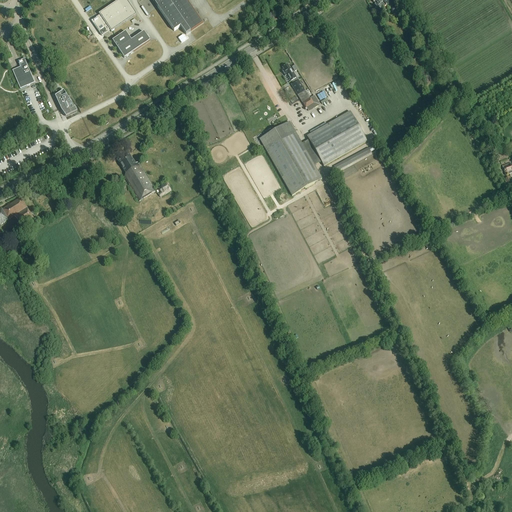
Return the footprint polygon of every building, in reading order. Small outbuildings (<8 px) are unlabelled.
[(102,36),(110,31),(111,32),(137,15),(126,0),(119,0),(99,14),(100,16),(95,19),(92,22),(102,36)] [(152,0),(174,32),(180,28),(185,36),(204,23),(188,0),(152,0)] [(376,2),(379,6),(380,5),(382,8),(392,2),(390,0),(371,0),(374,3),(376,2)] [(143,32),(131,41),(125,32),(113,40),(125,58),(149,41),(143,32)] [(25,60),(18,63),(20,68),(13,71),(20,89),(35,83),(25,60)] [(284,70),(283,72),(286,77),(287,76),(291,82),(292,82),(294,84),(292,85),(300,100),(307,96),(291,69),(290,69),(287,66),(283,68),(284,70)] [(72,103),(64,91),(55,97),(61,110),(61,111),(66,118),(77,112),(76,109),(72,103)] [(319,94),(322,100),(329,97),(326,91),(319,94)] [(306,109),(314,104),(311,99),(310,99),(307,96),(300,100),(306,109)] [(302,145),(290,123),(260,140),(292,197),(322,180),(314,167),(321,163),(324,167),(367,142),(350,113),(307,137),(309,141),(302,145)] [(370,148),(335,167),(337,172),(372,153),(370,148)] [(135,165),(130,156),(119,162),(126,174),(124,177),(139,202),(156,192),(160,198),(171,191),(166,183),(155,190),(138,163),(135,165)] [(502,167),(506,176),(511,173),(511,165),(511,164),(502,167)] [(1,209),(0,209),(0,226),(14,217),(22,230),(35,221),(27,209),(21,198),(2,210),(1,209)]
